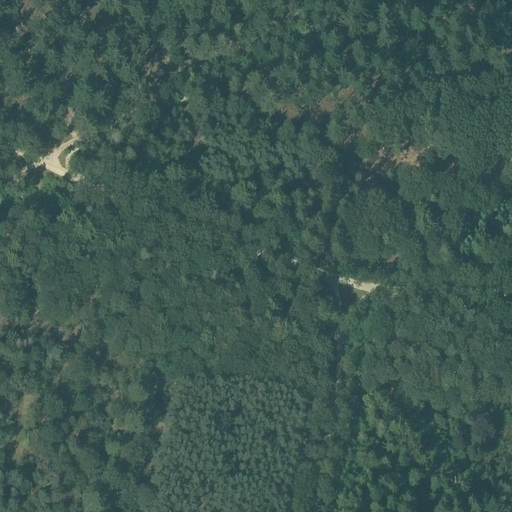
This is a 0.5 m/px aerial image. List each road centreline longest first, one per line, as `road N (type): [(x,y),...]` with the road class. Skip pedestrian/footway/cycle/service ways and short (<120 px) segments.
road 1 (track): [(359,0),(302,41),(45,164)]
road 2 (track): [(216,236),(365,287),(511,293)]
road 3 (track): [(131,511),(150,386),(216,236)]
road 4 (track): [(330,278),(338,373),(313,511)]
road 5 (track): [(45,164),(216,236)]
